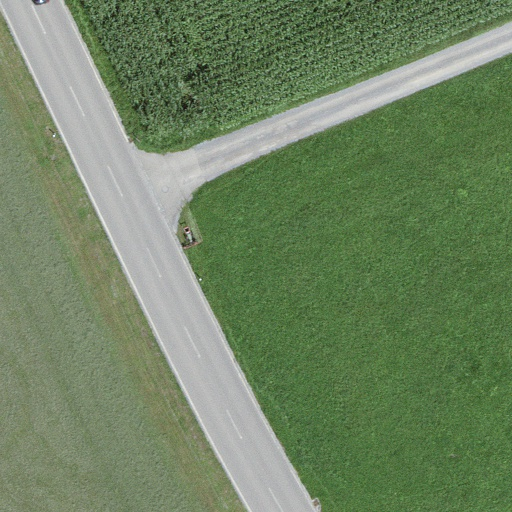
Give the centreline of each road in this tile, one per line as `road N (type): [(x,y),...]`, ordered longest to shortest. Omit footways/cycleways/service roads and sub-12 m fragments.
road 1 (tertiary): [(31,0),(284,511)]
road 2 (track): [(127,203),(511,43)]
